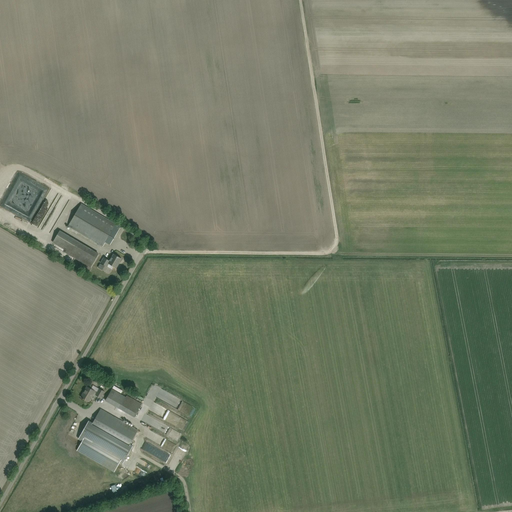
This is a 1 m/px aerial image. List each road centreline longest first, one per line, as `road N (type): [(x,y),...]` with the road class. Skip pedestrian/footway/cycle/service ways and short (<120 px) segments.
road 1 (track): [(300,0),(335,244),(324,252),(142,251),(119,292)]
road 2 (unclassified): [(0,499),(119,292)]
